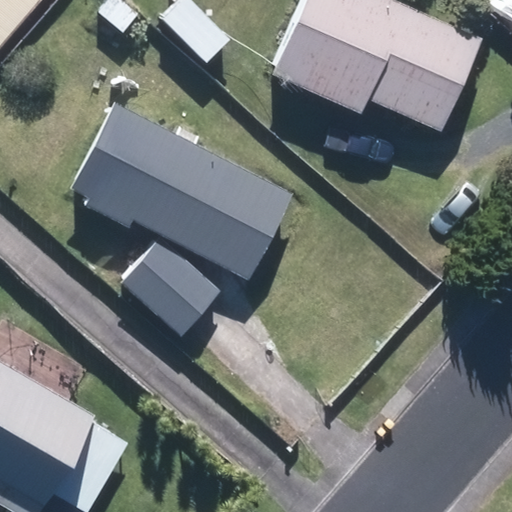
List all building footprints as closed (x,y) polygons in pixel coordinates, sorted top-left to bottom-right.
[(0,0),(0,52),(45,0),(0,0)] [(107,0),(97,14),(125,34),(140,13),(121,0),(107,0)] [(177,0),(170,0),(145,28),(198,74),(226,43),(177,0)] [(368,101),(442,134),(483,41),(388,0),(307,0),(274,78),(362,116),(368,101)] [(133,223),(248,281),(292,193),(117,106),(74,191),(89,198),(84,208),(130,230),(133,223)] [(122,285),(183,338),(222,291),(161,238),(122,285)] [(0,504),(13,511),(42,511),(96,419),(0,364),(0,504)]
